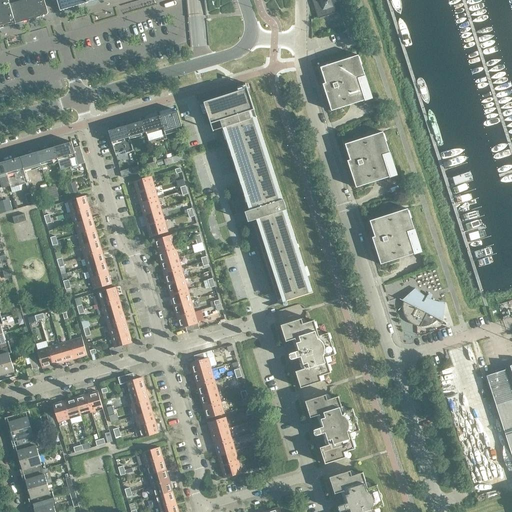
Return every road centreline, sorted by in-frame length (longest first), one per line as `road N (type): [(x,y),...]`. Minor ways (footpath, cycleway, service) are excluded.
road 1 (residential): [(397,362),(302,79),(300,43)]
road 2 (residential): [(162,352),(88,126)]
road 3 (tertiary): [(81,101),(230,56),(251,38)]
road 4 (residential): [(207,151),(259,324)]
road 5 (residential): [(0,400),(162,352)]
road 6 (residential): [(310,477),(259,324)]
road 7 (residential): [(202,508),(162,352)]
road 8 (residential): [(88,126),(190,96),(205,145)]
road 9 (unclassified): [(443,511),(397,362)]
